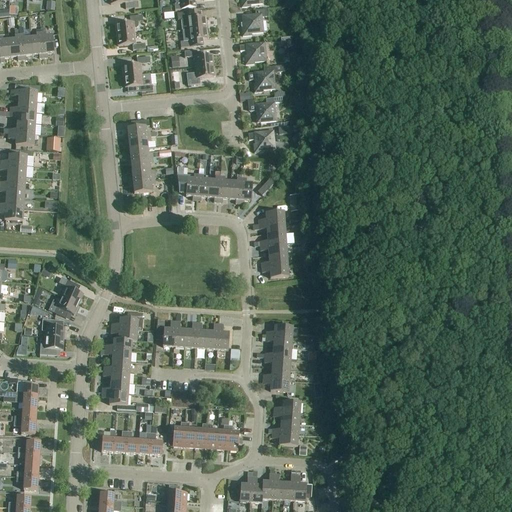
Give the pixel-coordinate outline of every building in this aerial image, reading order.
[(128,4),(127,0),(109,0),(110,6),(125,4),(125,10),(138,9),(137,3),(128,4)] [(174,0),(176,5),(174,5),(175,11),(196,9),(196,3),(201,3),(200,0),(174,0)] [(250,6),(262,5),(261,0),(241,0),(242,9),(251,8),(250,6)] [(54,12),(55,3),(46,3),(46,12),(54,12)] [(261,19),(268,18),(268,10),(255,12),(255,17),(242,18),(244,29),(242,29),(243,38),(251,37),(251,35),(263,34),(261,19)] [(201,13),(190,14),(177,15),(178,21),(181,21),(182,32),(206,30),(205,19),(202,19),(201,13)] [(168,18),(172,18),(171,14),(163,15),(164,23),(168,22),(168,18)] [(138,27),(138,23),(143,23),(142,17),(129,18),(130,24),(115,25),(117,36),(134,35),(133,29),(136,29),(138,27)] [(24,40),(24,36),(23,29),(19,29),(18,29),(19,36),(19,37),(22,62),(26,61),(26,58),(32,57),(30,39),(24,40)] [(182,32),(183,43),(180,43),(181,49),(204,47),(203,41),(207,41),(206,30),(182,32)] [(45,34),(41,35),(43,60),(47,59),(47,56),(54,55),(52,37),(46,38),(45,34)] [(43,60),(41,35),(36,35),(36,39),(30,39),(32,57),(39,56),(39,60),(43,60)] [(134,35),(117,36),(118,47),(132,46),(133,52),(145,51),(145,45),(135,46),(134,35)] [(22,62),(19,37),(19,36),(14,36),(15,41),(9,41),(11,59),(17,59),(17,62),(22,62)] [(0,38),(0,64),(4,64),(4,60),(11,59),(9,41),(3,42),(2,38),(0,38)] [(245,58),(245,66),(254,65),(254,64),(266,63),(264,45),(239,47),(240,53),(246,52),(246,57),(245,58)] [(195,69),(213,67),(212,56),(197,58),(197,52),(184,53),(185,59),(194,58),(195,69)] [(124,78),(141,76),(140,66),(150,65),(149,58),(136,60),(137,66),(123,67),(124,78)] [(172,70),(180,69),(178,58),(170,59),(172,70)] [(200,86),(200,80),(214,78),(213,67),(195,69),(196,74),(186,75),(188,87),(200,86)] [(263,92),(275,91),(273,74),(285,73),(284,67),(266,69),(267,73),(248,75),(249,82),(255,81),(255,85),(253,86),(254,94),(263,94),(263,92)] [(180,72),(172,72),(173,83),(181,82),(180,72)] [(141,77),(141,76),(124,78),(125,89),(127,89),(128,95),(152,92),(152,86),(151,86),(150,76),(141,77)] [(18,104),(36,105),(37,94),(11,92),(11,97),(19,98),(18,104)] [(239,94),(240,102),(251,101),(250,93),(245,93),(245,95),(244,95),(244,93),(239,94)] [(10,109),(10,114),(35,116),(36,105),(18,104),(18,110),(10,109)] [(276,123),(274,105),(249,107),(250,113),(256,113),(257,124),(276,123)] [(35,116),(10,114),(9,119),(17,119),(17,125),(35,126),(35,116)] [(56,118),(55,127),(63,128),(63,119),(56,118)] [(131,124),(131,130),(127,130),(128,137),(124,137),(125,141),(150,139),(156,138),(155,134),(150,134),(146,134),(145,128),(149,128),(148,122),(131,124)] [(35,126),(17,125),(16,131),(9,131),(8,135),(34,137),(35,126)] [(278,129),(279,136),(290,135),(289,133),(293,133),(292,128),(289,128),(278,129)] [(263,152),(275,151),(273,133),(248,135),(249,142),(255,142),(255,146),(253,146),(254,155),(263,154),(263,152)] [(15,147),(33,148),(34,141),(38,142),(38,137),(34,137),(8,135),(8,140),(16,141),(15,147)] [(46,153),(59,154),(60,140),(47,139),(46,153)] [(150,144),(150,139),(125,141),(125,146),(129,145),(129,152),(147,150),(147,144),(150,144)] [(147,150),(129,152),(130,158),(127,159),(127,163),(152,160),(151,156),(148,156),(147,150)] [(8,163),(1,162),(0,167),(26,169),(27,158),(33,158),(33,153),(9,152),(8,163)] [(159,160),(171,158),(170,152),(158,153),(159,160)] [(152,160),(127,163),(127,167),(131,167),(132,173),(149,171),(149,166),(152,165),(152,160)] [(26,169),(0,167),(0,169),(0,172),(8,173),(7,178),(25,180),(26,169)] [(149,171),(132,173),(132,180),(129,180),(129,184),(154,182),(154,177),(150,177),(149,171)] [(209,182),(207,200),(214,200),(214,204),(218,204),(220,179),(220,172),(215,171),(215,182),(209,182)] [(198,177),(193,177),(176,176),(179,193),(186,194),(186,198),(192,199),(192,202),(196,202),(198,177)] [(203,178),(198,177),(196,202),(200,203),(201,199),(207,200),(209,182),(203,181),(203,178)] [(0,183),(0,188),(24,190),(25,180),(7,178),(7,184),(0,183)] [(220,179),(218,204),(222,204),(222,201),(229,201),(230,183),(224,183),(224,179),(220,179)] [(236,184),(230,183),(229,201),(235,202),(235,205),(239,206),(241,181),(236,180),(236,184)] [(269,191),(274,185),(269,180),(264,186),(269,191)] [(241,181),(239,206),(244,206),(244,203),(251,203),(252,189),(252,185),(246,185),(246,181),(241,181)] [(154,182),(129,184),(130,189),(133,188),(134,195),(152,193),(151,187),(155,187),(154,182)] [(24,190),(0,188),(0,193),(6,194),(6,200),(24,201),(24,190)] [(302,212),(301,196),(289,197),(290,213),(302,212)] [(24,201),(6,200),(5,206),(0,205),(0,210),(23,212),(24,201)] [(23,212),(0,210),(0,215),(5,216),(4,222),(22,223),(23,212)] [(259,227),(284,225),(283,214),(266,215),(266,221),(258,222),(259,227)] [(285,236),(284,225),(259,227),(259,231),(267,231),(267,237),(285,236)] [(285,236),(267,237),(267,243),(260,243),(260,248),(286,246),(285,236)] [(286,257),(286,246),(260,248),(260,253),(268,252),(269,258),(286,257)] [(286,257),(269,258),(269,264),(261,265),(262,270),(287,268),(286,257)] [(16,271),(17,262),(7,261),(7,271),(16,271)] [(41,276),(47,279),(50,273),(48,272),(49,269),(45,268),(41,276)] [(287,268),(262,270),(262,275),(270,274),(270,280),(288,279),(287,268)] [(80,288),(67,282),(61,279),(58,285),(66,289),(61,299),(78,307),(83,296),(77,294),(80,288)] [(34,299),(31,305),(38,308),(40,303),(34,299)] [(61,299),(59,304),(53,301),(48,312),(69,322),(71,316),(73,317),(78,307),(61,299)] [(112,326),(111,331),(137,332),(138,321),(142,322),(142,316),(127,315),(127,321),(120,320),(119,326),(112,326)] [(45,340),(63,341),(64,329),(58,329),(59,322),(42,321),(41,333),(46,333),(45,340)] [(173,349),(175,324),(170,323),(170,331),(164,331),(162,349),(173,349)] [(180,324),(175,324),(173,349),(184,350),(185,332),(180,332),(180,324)] [(185,332),(184,350),(195,351),(197,325),(192,325),(191,333),(185,332)] [(202,325),(197,325),(195,351),(206,351),(207,333),(201,333),(202,325)] [(207,333),(206,351),(216,352),(218,326),(213,326),(213,334),(207,333)] [(223,327),(218,326),(216,352),(228,353),(229,335),(222,334),(223,327)] [(266,339),(292,340),(292,329),(274,328),(274,334),(266,334),(266,339)] [(137,332),(111,331),(111,336),(119,336),(118,342),(131,343),(136,343),(137,332)] [(292,340),(266,339),(266,343),(273,344),(273,350),(291,351),(292,340)] [(63,341),(45,340),(45,345),(40,345),(40,357),(56,358),(56,352),(62,352),(63,341)] [(118,342),(113,341),(113,348),(105,347),(105,352),(131,354),(131,343),(118,342)] [(231,349),(231,360),(240,360),(240,350),(231,349)] [(265,356),(264,360),(290,362),(291,351),(273,350),(273,356),(265,355),(265,356)] [(131,354),(105,352),(104,357),(112,357),(112,363),(130,364),(131,354)] [(290,362),(264,360),(264,365),(272,365),(271,371),(289,373),(290,362)] [(104,369),(103,374),(129,375),(130,364),(112,363),(111,369),(104,369)] [(289,373),(271,371),(271,377),(263,377),(263,382),(289,384),(289,373)] [(129,375),(103,374),(103,378),(111,379),(110,385),(128,386),(129,375)] [(289,384),(263,382),(263,386),(270,387),(270,393),(288,395),(289,384)] [(128,386),(110,385),(110,391),(102,390),(102,395),(128,397),(128,386)] [(15,399),(37,401),(38,388),(24,388),(24,395),(16,394),(15,399)] [(128,397),(102,395),(102,400),(109,400),(109,407),(127,408),(128,397)] [(37,401),(15,399),(15,404),(23,405),(22,412),(36,413),(37,401)] [(274,414),(299,416),(300,405),(282,404),(282,410),(274,409),(274,414)] [(136,405),(135,413),(147,414),(148,406),(136,405)] [(14,418),(14,423),(35,425),(36,413),(22,412),(22,419),(14,418)] [(299,416),(274,414),(273,419),(281,420),(281,426),(298,427),(299,416)] [(35,425),(14,423),(13,428),(21,429),(21,436),(35,437),(35,425)] [(183,449),(185,425),(180,424),(180,430),(173,430),(172,448),(183,449)] [(185,425),(183,449),(194,450),(195,431),(189,431),(189,425),(185,425)] [(195,431),(194,450),(205,451),(206,426),(202,426),(202,432),(195,431)] [(206,426),(205,451),(216,451),(217,433),(210,432),(211,426),(206,426)] [(298,427),(281,426),(280,431),(272,431),(272,436),(298,438),(298,427)] [(223,433),(217,433),(216,451),(226,452),(228,428),(224,427),(223,433)] [(228,428),(226,452),(237,453),(239,434),(232,434),(232,428),(228,428)] [(114,441),(115,433),(110,432),(109,440),(102,440),(101,454),(113,455),(114,441)] [(121,441),(114,441),(113,455),(125,455),(127,434),(122,433),(121,441)] [(127,434),(125,455),(137,456),(138,442),(131,442),(132,434),(127,434)] [(145,443),(138,442),(137,456),(149,457),(151,435),(146,435),(145,443)] [(151,435),(149,457),(161,458),(162,444),(155,444),(156,436),(151,435)] [(298,438),(272,436),(272,441),(279,441),(279,447),(297,449),(298,438)] [(18,450),(18,455),(39,456),(40,444),(26,443),(26,450),(18,450)] [(299,448),(298,457),(306,458),(306,448),(299,448)] [(39,456),(18,455),(17,460),(25,460),(25,467),(39,468),(39,456)] [(16,474),(16,479),(38,480),(39,468),(25,467),(24,474),(16,474)] [(262,484),(262,487),(261,502),(262,502),(272,502),(274,476),(269,476),(268,484),(262,484)] [(279,477),(274,476),(272,502),(283,503),(284,485),(278,485),(279,477)] [(290,485),(284,485),(283,503),(294,504),(295,478),(290,477),(290,485)] [(311,499),(312,487),(300,486),(300,478),(295,478),(294,504),(305,504),(305,499),(311,499)] [(38,480),(16,479),(16,484),(24,484),(23,492),(37,492),(38,480)] [(250,505),(252,479),(247,479),(247,487),(240,486),(239,504),(250,505)] [(252,479),(250,505),(261,506),(262,502),(261,502),(262,487),(256,487),(257,479),(252,479)] [(162,500),(161,504),(186,506),(187,495),(168,493),(168,500),(162,500)] [(100,495),(99,507),(121,509),(121,504),(113,503),(114,496),(100,495)] [(8,504),(8,509),(30,511),(31,499),(17,498),(16,505),(8,504)]
